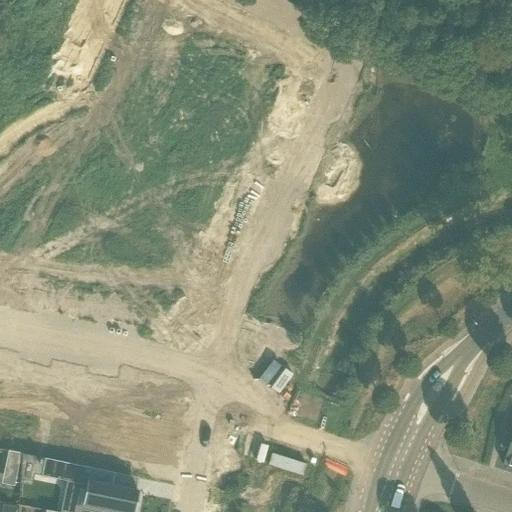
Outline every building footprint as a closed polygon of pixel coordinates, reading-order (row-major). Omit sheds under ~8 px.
[(143,0),(140,9),(175,25),(185,4),(175,0),(143,0)] [(140,9),(131,28),(166,45),(175,25),(140,9)] [(199,36),(210,41),(214,32),(203,27),(199,36)] [(157,64),(166,45),(131,28),(122,48),(157,64)] [(254,63),(297,83),(306,63),(292,57),(299,43),(269,29),(254,63)] [(206,50),(210,41),(199,36),(195,45),(206,50)] [(148,84),(157,64),(122,48),(113,68),(148,84)] [(254,63),(238,97),(268,111),(274,97),(288,103),(297,83),(254,63)] [(185,66),(181,75),(192,80),(196,71),(185,66)] [(148,84),(113,68),(103,88),(139,105),(148,84)] [(192,80),(181,75),(177,84),(188,89),(192,80)] [(268,111),(238,97),(222,131),(266,151),(275,131),(261,124),(268,111)] [(93,110),(75,128),(109,162),(132,138),(162,152),(169,137),(110,110),(102,118),(93,110)] [(164,129),(175,134),(179,125),(168,120),(164,129)] [(80,190),(109,162),(75,128),(58,145),(73,160),(62,172),(80,190)] [(257,171),(266,151),(222,131),(206,165),(236,179),(243,165),(257,171)] [(66,179),(36,149),(31,155),(28,152),(0,179),(0,180),(7,188),(0,194),(0,201),(35,209),(39,206),(27,194),(43,178),(54,190),(66,179)] [(0,221),(10,224),(12,216),(0,214),(0,215),(0,221)] [(83,239),(85,231),(73,229),(71,237),(83,239)] [(0,287),(20,292),(30,245),(0,238),(0,272),(2,272),(0,280),(0,287)] [(30,245),(20,292),(42,296),(45,281),(60,284),(66,252),(30,245)] [(156,262),(189,278),(196,263),(159,246),(156,262)] [(103,259),(66,252),(60,284),(74,287),(71,302),(93,306),(103,259)] [(103,259),(93,306),(115,311),(118,295),(133,299),(140,267),(103,259)] [(199,333),(206,299),(202,298),(205,285),(183,281),(181,293),(167,291),(151,288),(145,317),(161,320),(160,325),(199,333)] [(0,417),(21,421),(28,389),(13,387),(16,371),(0,368),(0,417)] [(42,392),(28,389),(21,421),(57,429),(67,382),(44,378),(42,392)] [(67,382),(57,429),(95,436),(101,404),(85,401),(89,386),(67,382)] [(171,434),(178,405),(136,396),(135,400),(118,396),(112,426),(131,430),(132,426),(171,434)] [(511,468),(511,434),(511,437),(505,435),(505,434),(504,433),(499,448),(501,449),(501,448),(507,450),(502,465),(511,468)] [(17,471),(20,455),(8,453),(5,469),(17,471)] [(112,488),(115,474),(44,460),(41,477),(86,487),(81,511),(134,511),(139,494),(112,488)]
